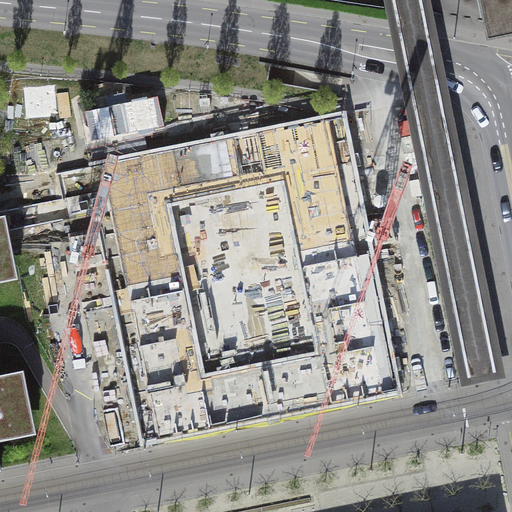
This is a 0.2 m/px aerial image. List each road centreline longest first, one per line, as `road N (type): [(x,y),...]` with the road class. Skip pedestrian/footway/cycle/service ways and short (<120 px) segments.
road 1 (residential): [(511,396),(0,502)]
road 2 (primary): [(0,2),(445,59),(487,89)]
